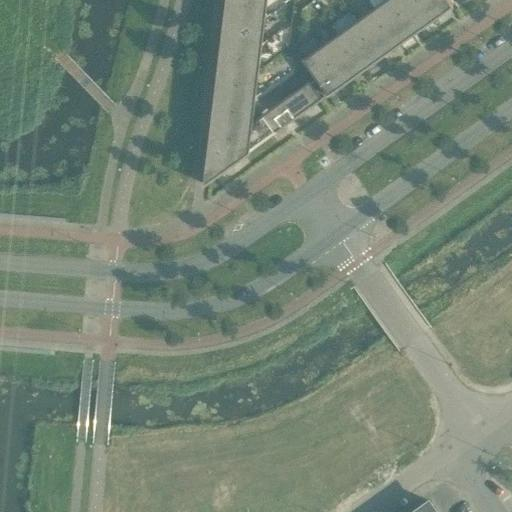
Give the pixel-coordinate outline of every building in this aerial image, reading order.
[(254,0),(238,11),(224,22),(235,38),(266,17),(267,0),(254,0)] [(230,0),(238,11),(254,0),(230,0)] [(417,30),(395,0),(383,0),(374,7),(400,42),(417,30)] [(435,17),(422,0),(395,0),(417,30),(435,17)] [(450,0),(422,0),(435,17),(453,4),(450,0)] [(400,42),(374,7),(356,19),(382,55),(400,42)] [(235,38),(221,48),(232,64),(262,43),(266,17),(235,38)] [(382,55),(356,19),(339,32),(364,68),(382,55)] [(364,68),(339,32),(321,44),(347,80),(364,68)] [(232,64),(218,74),(229,91),(259,69),(262,43),(232,64)] [(347,80),(321,44),(303,58),(328,93),(347,80)] [(229,91),(214,101),(226,117),(256,96),(259,69),(229,91)] [(253,121),(224,142),(236,159),(322,96),(310,80),(253,121)] [(226,117),(211,127),(223,144),(224,142),(253,121),(256,96),(226,117)] [(223,144),(208,155),(219,170),(220,171),(236,159),(224,142),(223,144)] [(430,502),(429,500),(412,511),(436,511),(437,511),(430,502)]
